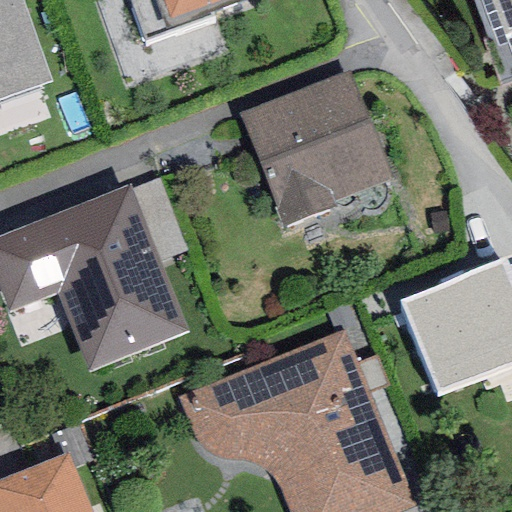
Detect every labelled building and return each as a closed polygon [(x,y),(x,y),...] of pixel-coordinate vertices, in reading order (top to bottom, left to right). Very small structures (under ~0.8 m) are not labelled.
[(17,0),(0,0),(0,107),(54,87),(17,0)] [(152,0),(163,31),(249,0),(152,0)] [(511,0),(482,0),(491,21),(480,25),(498,71),(511,65),(511,0)] [(347,74),(237,118),(282,232),(334,211),(331,204),(390,181),(347,74)] [(128,191),(0,241),(0,298),(8,318),(58,299),(88,378),(186,340),(128,191)] [(411,297),(385,307),(428,410),(477,390),(480,396),(511,383),(511,255),(456,278),(452,267),(407,285),(411,297)] [(344,335),(178,400),(187,424),(195,443),(205,454),(215,458),(234,462),(244,462),(258,467),(268,474),(276,485),(283,500),(288,511),(411,511),(412,511),(344,335)] [(88,511),(67,459),(0,486),(0,511),(88,511)]
